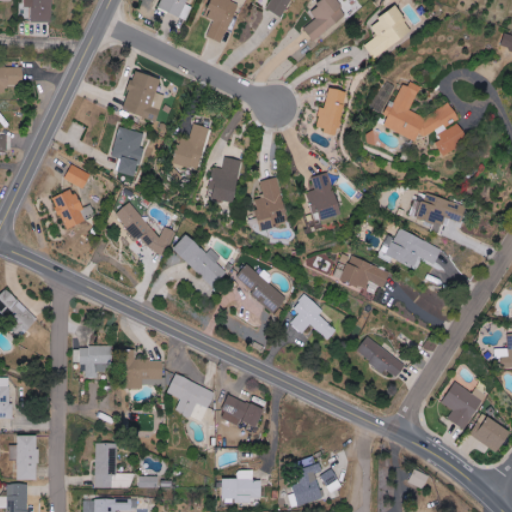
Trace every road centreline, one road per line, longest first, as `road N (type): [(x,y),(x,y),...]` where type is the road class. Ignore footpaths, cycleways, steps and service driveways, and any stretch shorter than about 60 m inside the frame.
road 1 (tertiary): [(507,511),(461,470),(403,437),(0,248)]
road 2 (residential): [(0,231),(110,0)]
road 3 (residential): [(58,511),(60,275)]
road 4 (residential): [(403,437),(511,254)]
road 5 (residential): [(99,24),(273,106)]
